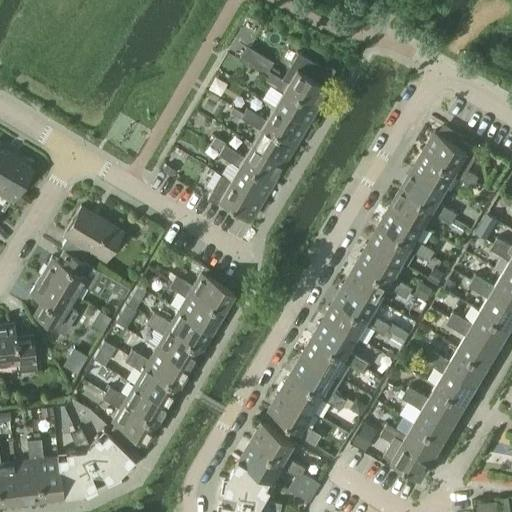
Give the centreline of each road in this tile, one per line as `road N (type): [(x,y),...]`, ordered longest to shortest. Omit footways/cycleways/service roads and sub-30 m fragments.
road 1 (residential): [(189,511),(190,482),(435,68)]
road 2 (residential): [(74,151),(254,256)]
road 3 (residential): [(0,276),(74,151)]
